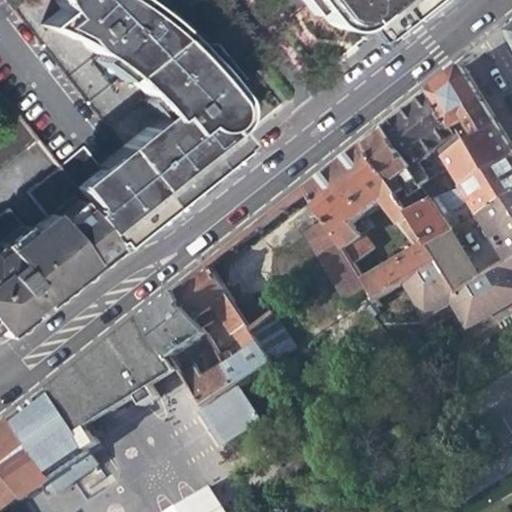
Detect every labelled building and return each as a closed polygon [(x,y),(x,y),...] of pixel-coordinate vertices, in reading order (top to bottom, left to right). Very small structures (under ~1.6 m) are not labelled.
[(16,0),(2,0),(14,13),(22,6),(16,0)] [(85,210),(110,243),(241,138),(234,129),(239,123),(241,116),(242,109),(240,103),(237,97),(235,96),(221,78),(216,82),(206,70),(198,60),(201,57),(155,14),(147,20),(140,8),(133,0),(55,0),(56,2),(58,7),(62,11),(43,27),(74,41),(78,38),(88,50),(104,61),(128,80),(150,102),(164,120),(75,191),(88,208),(85,210)] [(317,0),(318,1),(313,4),(334,30),(337,33),(342,34),(350,35),(357,32),(361,29),(368,37),(383,26),(373,14),(372,0),(317,0)] [(372,0),(373,14),(383,26),(391,19),(412,2),(410,0),(372,0)] [(480,142),(469,148),(457,154),(448,159),(466,189),(511,161),(511,146),(497,122),(466,71),(460,69),(445,82),(430,93),(455,133),(468,123),(480,142)] [(450,142),(457,154),(469,148),(460,134),(457,136),(455,133),(430,93),(407,111),(385,129),(413,171),(432,199),(440,194),(433,181),(430,182),(420,166),(450,142)] [(14,115),(0,126),(0,167),(34,140),(14,115)] [(401,180),(413,171),(385,129),(377,135),(366,144),(412,218),(422,212),(401,180)] [(401,226),(412,218),(366,144),(342,163),(308,189),(327,219),(355,264),(373,252),(363,235),(361,238),(352,226),(383,202),(401,226)] [(461,204),(472,198),(484,218),(511,200),(511,161),(466,189),(451,196),(453,201),(455,202),(458,204),(461,204)] [(27,194),(45,217),(48,215),(85,262),(99,251),(110,243),(85,210),(88,208),(75,191),(58,170),(27,194)] [(511,200),(484,218),(511,262),(511,200)] [(435,203),(422,212),(412,218),(427,244),(431,250),(456,235),(435,203)] [(61,281),(63,279),(26,232),(8,210),(0,215),(0,216),(55,285),(61,281)] [(45,217),(26,232),(63,279),(76,269),(85,262),(48,215),(45,217)] [(46,293),(55,285),(0,216),(0,288),(4,285),(15,303),(21,311),(23,310),(19,303),(29,295),(34,302),(46,293)] [(345,301),(369,287),(366,282),(355,264),(327,219),(302,235),(345,301)] [(463,230),(456,235),(431,250),(439,263),(459,296),(492,276),(463,230)] [(427,244),(366,282),(369,287),(377,300),(407,282),(439,263),(431,250),(427,244)] [(511,263),(492,276),(459,296),(439,263),(407,282),(430,319),(457,302),(472,327),(511,302),(511,263)] [(212,346),(225,367),(238,386),(274,362),(252,329),(235,304),(210,266),(195,278),(177,293),(202,332),(213,324),(206,314),(214,307),(234,336),(236,335),(248,353),(234,362),(220,341),(212,346)] [(0,327),(10,320),(21,311),(15,303),(4,285),(0,288),(0,327)] [(206,337),(202,332),(177,293),(163,303),(144,318),(170,359),(171,359),(206,337)] [(23,310),(34,302),(29,295),(19,303),(23,310)] [(249,295),(235,304),(252,329),(265,320),(249,295)] [(274,314),(265,320),(252,329),(274,362),(295,348),(274,314)] [(144,318),(51,391),(78,432),(135,396),(143,407),(159,397),(152,386),(178,370),(171,359),(170,359),(144,318)] [(231,391),(238,386),(225,367),(205,379),(193,361),(178,370),(203,410),(231,391)] [(51,391),(0,431),(0,511),(1,511),(11,506),(12,508),(36,491),(40,496),(56,495),(95,467),(87,455),(88,454),(79,440),(82,438),(78,432),(51,391)] [(231,391),(203,410),(227,444),(255,426),(231,391)] [(224,511),(208,485),(164,511),(224,511)]
